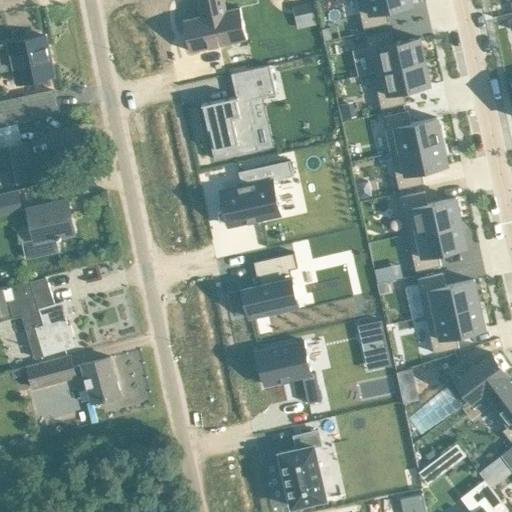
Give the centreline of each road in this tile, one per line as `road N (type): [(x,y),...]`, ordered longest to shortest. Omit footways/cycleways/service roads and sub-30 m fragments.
road 1 (unclassified): [(197,511),(87,0)]
road 2 (residential): [(462,0),(511,229)]
